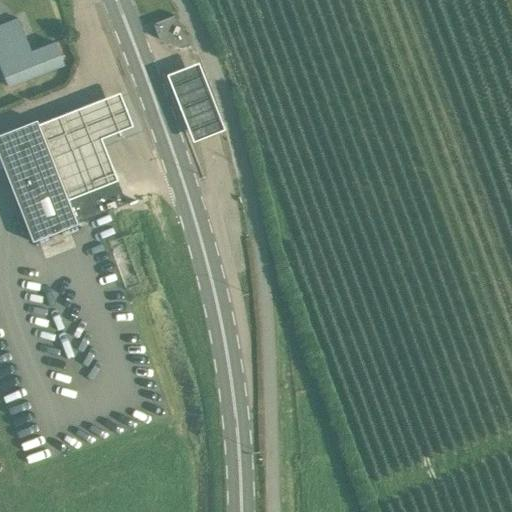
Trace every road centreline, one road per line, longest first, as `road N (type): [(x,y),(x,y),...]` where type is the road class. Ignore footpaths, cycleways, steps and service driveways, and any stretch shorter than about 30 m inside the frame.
road 1 (primary): [(241,511),(232,397),(208,265),(114,0)]
road 2 (unclassified): [(272,511),(265,301),(250,198),(225,98),(179,0)]
